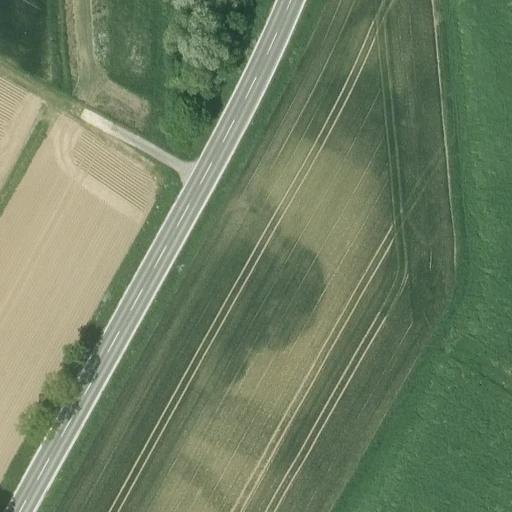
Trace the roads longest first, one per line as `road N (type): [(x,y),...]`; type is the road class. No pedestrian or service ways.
road 1 (secondary): [(20,511),(234,123),(292,0)]
road 2 (track): [(440,0),(466,277),(448,322),(334,511)]
road 3 (track): [(203,180),(63,103)]
